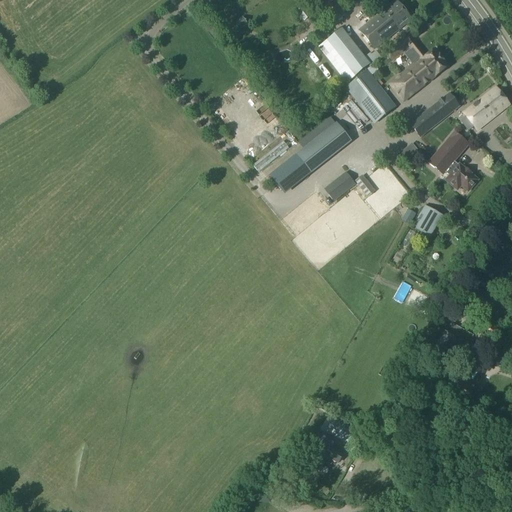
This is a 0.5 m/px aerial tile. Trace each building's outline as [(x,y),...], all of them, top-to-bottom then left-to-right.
[(259,0),(245,9),(249,16),(265,5),(261,0),(259,0)] [(331,0),(313,0),(333,25),(344,16),(331,0)] [(378,17),(359,31),(374,51),(411,21),(396,2),(390,7),(384,0),(372,10),(378,17)] [(304,7),(296,13),(304,22),(311,17),(304,7)] [(245,25),(241,19),(231,26),(236,32),(245,25)] [(342,30),(318,48),(346,83),(368,66),(369,67),(381,58),(376,52),(371,56),(370,54),(364,59),(342,30)] [(409,37),(386,55),(392,63),(408,50),(409,51),(403,56),(411,66),(417,61),(418,63),(389,86),(403,104),(448,68),(434,51),(426,58),(409,37)] [(269,49),(272,59),(287,54),(284,44),(269,49)] [(379,70),(375,64),(368,70),(372,75),(379,70)] [(395,107),(367,72),(347,88),(374,123),(395,107)] [(476,131),(508,106),(495,89),(462,114),(476,131)] [(449,95),(437,104),(439,106),(411,128),(419,138),(458,107),(449,95)] [(334,123),(269,175),(283,196),(349,142),(334,123)] [(453,134),(433,158),(442,166),(440,169),(449,177),(445,181),(456,191),(460,187),(467,193),(477,181),(470,175),(470,174),(464,169),(464,170),(458,165),(458,166),(452,162),(455,158),(456,159),(467,145),(453,134)] [(396,149),(392,153),(399,161),(403,157),(396,149)] [(344,194),(335,182),(324,190),(333,202),(344,194)] [(424,207),(412,228),(427,237),(439,216),(424,207)] [(407,225),(414,215),(407,210),(400,221),(401,222),(405,224),(406,225),(407,225)] [(476,275),(473,280),(475,281),(474,283),(489,292),(486,297),(482,295),(477,304),(494,313),(499,304),(490,299),(498,287),(493,283),(499,274),(487,267),(481,276),(479,275),(478,276),(476,275)] [(436,303),(427,298),(422,307),(431,312),(436,303)] [(486,324),(480,335),(500,347),(507,336),(486,324)] [(444,339),(440,346),(448,350),(452,343),(457,346),(462,337),(459,336),(459,335),(448,329),(448,330),(446,329),(441,337),(444,339)] [(400,368),(395,377),(402,380),(406,372),(400,368)] [(345,425),(337,439),(346,445),(353,430),(345,425)] [(479,433),(475,437),(481,443),(485,439),(479,433)] [(308,464),(322,472),(327,462),(329,458),(340,464),(344,456),(342,454),(343,454),(333,448),(336,444),(323,437),(308,464)] [(257,485),(252,495),(258,504),(269,503),(274,493),(268,484),(257,485)]
